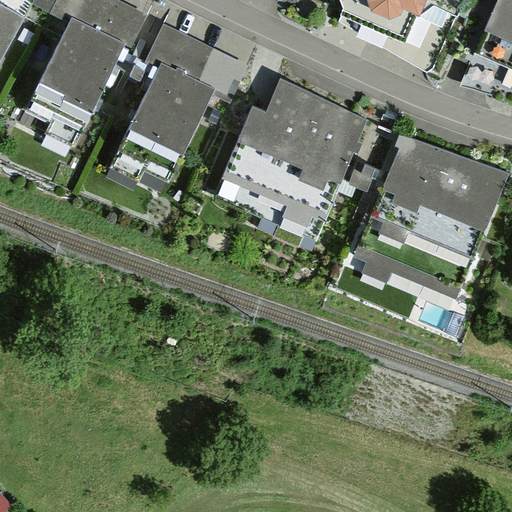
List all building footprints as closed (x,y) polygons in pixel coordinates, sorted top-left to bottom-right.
[(131,43),(147,11),(126,0),(0,0),(0,59),(27,13),(61,30),(25,105),(50,118),(45,128),(75,143),(125,40),(131,43)] [(371,0),(369,5),(372,18),(388,25),(400,18),(403,12),(421,19),(428,0),(371,0)] [(511,0),(498,0),(477,48),(511,63),(511,0)] [(252,61),(164,18),(144,58),(157,64),(110,161),(140,176),(146,164),(170,175),(205,103),(226,114),(252,61)] [(365,117),(281,72),(267,108),(254,102),(225,172),(290,199),(285,210),(308,220),(313,209),(323,213),(365,117)] [(504,172),(403,134),(357,254),(367,258),(363,270),(386,279),(390,268),(457,294),(504,172)] [(139,184),(161,193),(168,177),(145,167),(139,184)] [(0,511),(11,511),(7,507),(12,503),(0,488),(0,511)]
